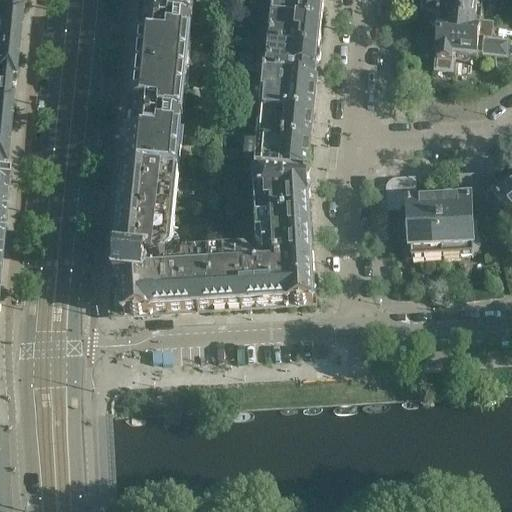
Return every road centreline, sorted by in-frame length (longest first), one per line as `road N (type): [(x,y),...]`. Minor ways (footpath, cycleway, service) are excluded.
road 1 (secondary): [(62,0),(26,351)]
road 2 (secondary): [(74,350),(106,0)]
road 3 (residential): [(149,348),(361,338)]
road 4 (residential): [(361,338),(353,141)]
road 5 (residential): [(353,141),(479,138),(511,123)]
road 6 (secondary): [(80,511),(74,350)]
road 7 (secondary): [(26,351),(33,511)]
road 8 (residential): [(361,338),(511,328)]
road 9 (residential): [(353,141),(365,0)]
